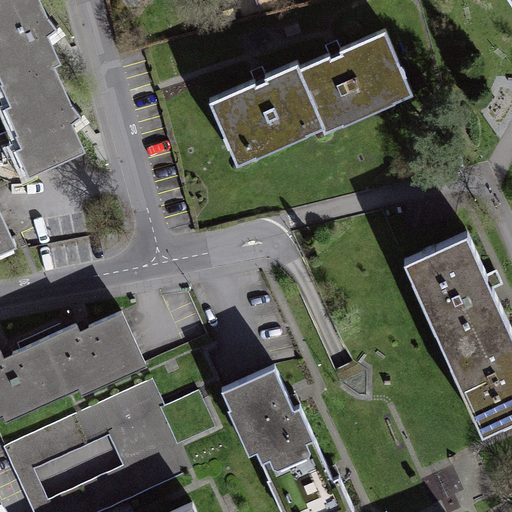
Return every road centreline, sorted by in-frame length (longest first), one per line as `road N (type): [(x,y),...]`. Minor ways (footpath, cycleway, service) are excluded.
road 1 (residential): [(511,234),(490,183),(468,176),(161,263)]
road 2 (residential): [(161,263),(87,0)]
road 3 (residential): [(0,296),(161,263)]
